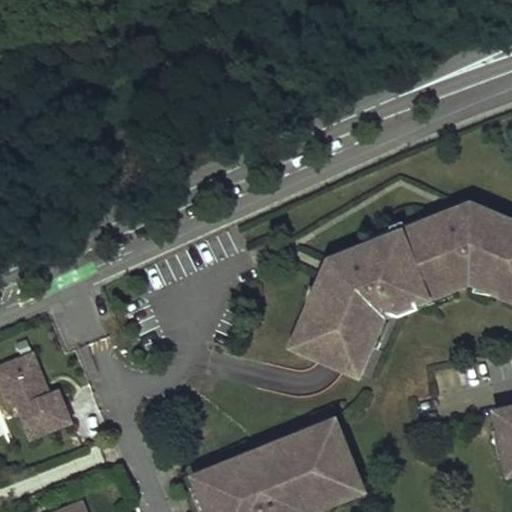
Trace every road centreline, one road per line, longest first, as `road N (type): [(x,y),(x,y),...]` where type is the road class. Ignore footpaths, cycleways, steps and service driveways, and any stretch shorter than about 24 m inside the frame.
road 1 (residential): [(55,250),(408,92)]
road 2 (residential): [(55,250),(160,511)]
